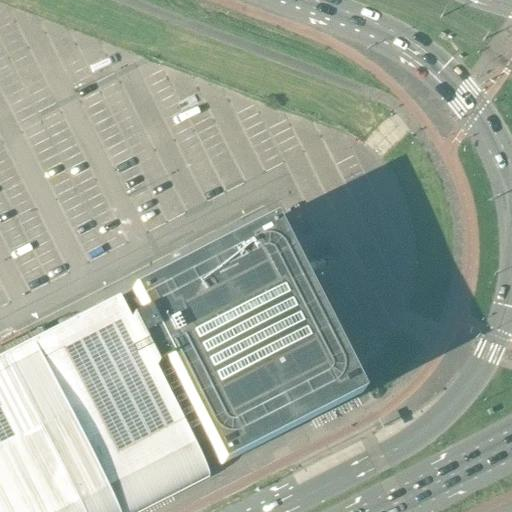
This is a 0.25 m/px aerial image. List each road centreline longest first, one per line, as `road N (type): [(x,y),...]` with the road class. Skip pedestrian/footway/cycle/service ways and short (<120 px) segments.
road 1 (primary): [(511,287),(470,390),(385,455),(273,511)]
road 2 (secondary): [(291,0),(423,62),(487,131),(511,183)]
road 3 (primary): [(381,511),(511,445)]
